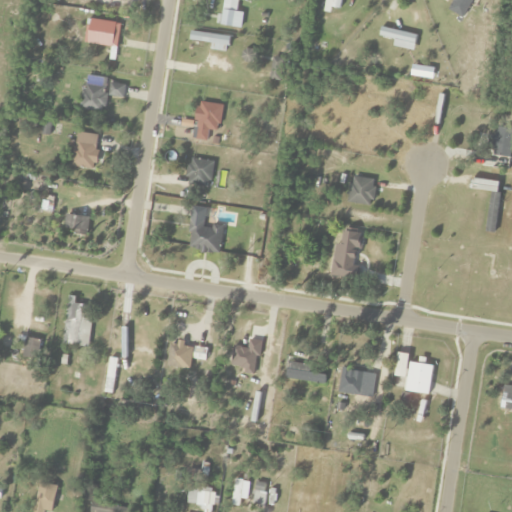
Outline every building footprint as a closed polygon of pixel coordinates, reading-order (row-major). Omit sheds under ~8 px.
[(218,23),(238,29),(242,14),(223,9),(218,23)] [(86,43),(111,47),(114,23),(90,19),(86,43)] [(414,44),(416,35),(380,28),(378,37),(414,44)] [(210,44),(209,49),(227,52),(229,37),(190,31),(189,40),(210,44)] [(244,60),(253,59),(252,50),(243,51),(244,60)] [(269,80),(280,81),(282,59),(272,58),(269,80)] [(80,110),(103,112),(106,78),(83,76),(80,110)] [(220,106),(197,102),(193,127),(216,131),(220,106)] [(509,157),(511,132),(511,129),(495,127),(492,156),(509,157)] [(99,148),(77,139),(68,162),(90,171),(99,148)] [(213,162),(189,158),(184,184),(208,188),(213,162)] [(349,203),(371,203),(371,179),(349,179),(349,203)] [(499,193),(489,192),(485,232),(494,233),(499,193)] [(222,227),(204,224),(206,208),(192,207),(186,249),(218,254),(222,227)] [(88,217),(64,214),(62,233),(86,235),(88,217)] [(338,260),(346,261),(348,234),(331,232),(327,276),(337,277),(338,260)] [(61,345),(86,348),(92,306),(66,303),(61,345)] [(37,359),(39,340),(24,338),(22,357),(37,359)] [(183,345),(167,345),(167,367),(183,367),(183,345)] [(205,348),(189,348),(189,359),(205,359),(205,348)] [(324,376),(309,373),(310,365),(287,361),(284,378),(322,385),(324,376)] [(427,395),(432,367),(409,363),(404,392),(427,395)] [(371,398),(374,374),(340,370),(337,394),(371,398)] [(511,395),(500,394),(499,410),(511,411),(511,395)] [(194,481),(199,463),(189,461),(184,479),(194,481)] [(240,481),(234,480),(231,505),(238,505),(240,481)] [(32,511),(51,511),(55,485),(37,482),(32,511)] [(261,507),(266,484),(256,482),(251,505),(261,507)] [(128,511),(129,509),(95,503),(93,511),(128,511)]
